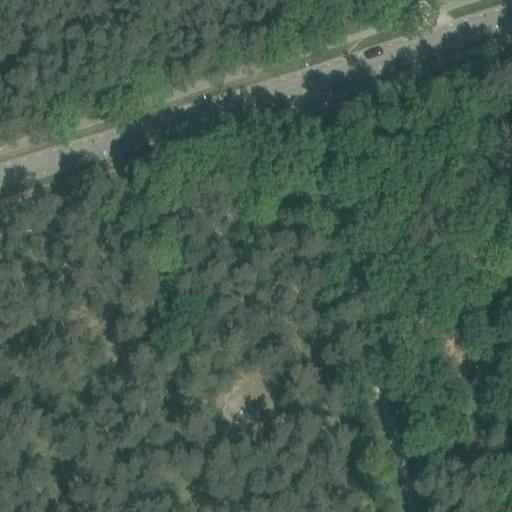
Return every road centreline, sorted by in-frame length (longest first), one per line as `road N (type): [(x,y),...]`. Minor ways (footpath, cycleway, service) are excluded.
road 1 (tertiary): [(0,174),(298,81)]
road 2 (track): [(374,369),(304,104)]
road 3 (tertiary): [(298,81),(444,36)]
road 4 (track): [(413,511),(374,369)]
